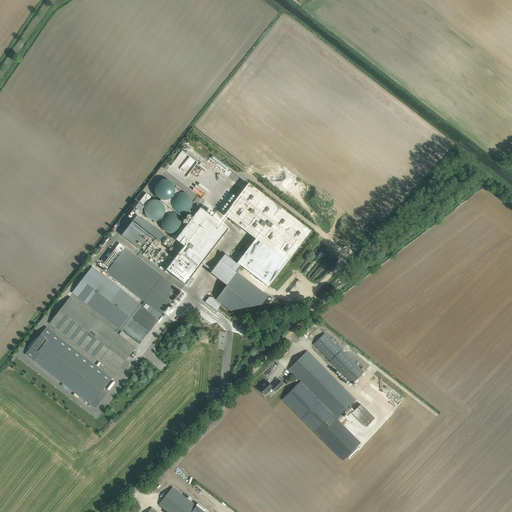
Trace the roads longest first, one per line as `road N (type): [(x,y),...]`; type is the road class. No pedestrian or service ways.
road 1 (unclassified): [(112,511),(314,309)]
road 2 (track): [(511,474),(308,315)]
